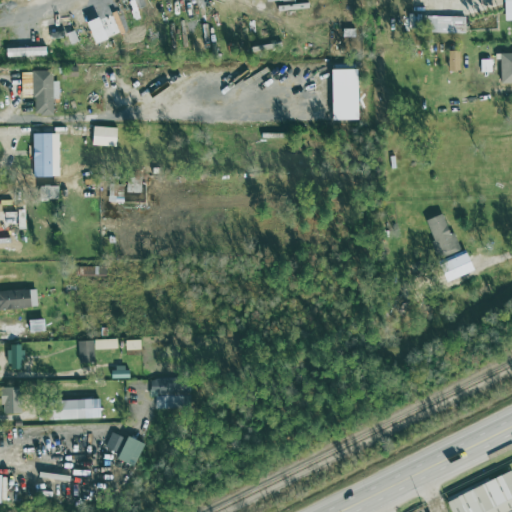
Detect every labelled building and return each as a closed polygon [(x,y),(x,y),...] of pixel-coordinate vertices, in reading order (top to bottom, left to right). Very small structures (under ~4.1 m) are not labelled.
[(511,35),(511,0),(502,0),(502,21),(511,21),(511,35)] [(464,17),(425,16),(425,33),(463,34),(464,17)] [(100,41),(96,19),(85,22),(89,44),(100,41)] [(44,47),(3,49),(3,58),(45,56),(44,47)] [(456,51),(445,52),(446,72),(457,71),(456,51)] [(30,116),(50,116),(50,99),(56,99),(56,81),(50,81),(50,71),(30,71),(30,116)] [(115,147),(115,128),(89,127),(89,146),(115,147)] [(48,134),(29,134),(30,178),(49,177),(48,134)] [(124,193),(138,194),(139,179),(124,178),(124,193)] [(56,199),(55,186),(36,187),(36,200),(56,199)] [(423,220),(431,242),(429,242),(436,261),(459,253),(452,233),(447,235),(440,214),(423,220)] [(34,289),(0,290),(0,308),(34,307),(34,289)] [(92,349),(115,349),(114,339),(91,340),(92,349)] [(138,340),(123,340),(123,349),(138,349),(138,340)] [(91,341),(75,341),(76,363),(91,363),(91,341)] [(19,369),(19,344),(6,344),(6,369),(19,369)] [(127,378),(127,367),(108,368),(108,378),(127,378)] [(147,397),(153,397),(153,406),(186,405),(186,379),(147,380),(147,397)] [(0,386),(0,413),(17,413),(16,386),(0,386)] [(82,399),(50,400),(50,419),(82,418),(82,399)] [(103,447),(114,452),(120,438),(109,433),(103,447)] [(140,442),(122,436),(113,459),(131,466),(140,442)] [(504,511),(511,509),(511,473),(511,470),(443,498),(448,511),(504,511)]
